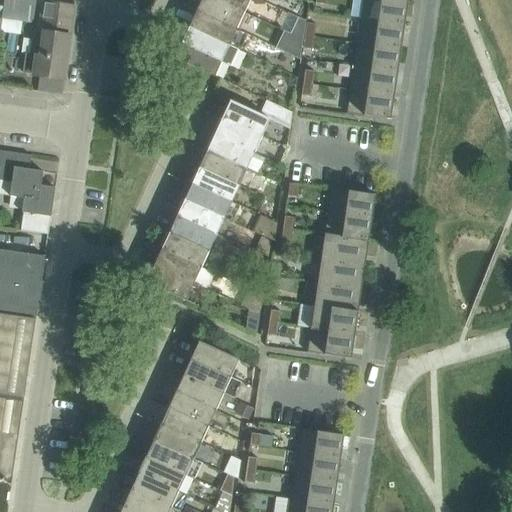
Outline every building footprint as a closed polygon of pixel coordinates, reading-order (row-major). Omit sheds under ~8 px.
[(217,0),(201,0),(197,9),(237,28),(244,12),(217,0)] [(250,0),(217,0),(244,12),(250,0)] [(384,0),(363,0),(360,20),(404,27),(407,3),(384,0)] [(44,4),(40,33),(68,37),(69,26),(71,27),(74,8),(44,4)] [(197,9),(189,26),(229,45),(237,28),(197,9)] [(299,17),(291,34),(295,36),(303,39),(304,36),(306,23),(306,20),(299,17)] [(360,20),(357,44),(400,50),(404,27),(360,20)] [(306,23),(304,36),(314,37),(315,25),(306,23)] [(229,45),(189,26),(181,44),(192,49),(185,63),(215,77),(221,63),(230,67),(238,51),(229,46),(229,45)] [(27,54),(24,74),(64,80),(70,37),(68,37),(40,33),(33,32),(30,54),(27,54)] [(295,36),(288,51),(300,57),(302,49),(303,39),(295,36)] [(303,39),(302,49),(312,50),(314,37),(304,36),(303,39)] [(357,44),(353,67),(397,73),(400,50),(357,44)] [(353,67),(350,90),(393,97),(397,73),(353,67)] [(304,70),(303,83),(313,85),(314,72),(304,70)] [(303,83),(301,96),(311,97),(313,85),(303,83)] [(350,90),(346,114),(390,120),(393,97),(350,90)] [(229,102),(222,118),(262,137),(269,121),(289,130),(292,113),(267,102),(260,116),(230,102),(229,102)] [(222,118),(214,135),(254,154),(262,137),(222,118)] [(214,135),(207,151),(247,169),(254,154),(214,135)] [(23,213),(50,217),(55,188),(54,188),(41,186),(43,172),(29,170),(31,156),(0,151),(0,181),(11,183),(9,197),(23,199),(21,213),(23,213)] [(207,151),(199,167),(239,186),(247,169),(207,151)] [(199,167),(192,183),(232,202),(239,186),(199,167)] [(192,183),(184,200),(224,219),(232,202),(192,183)] [(289,183),(287,197),(297,198),(298,185),(289,183)] [(331,189),(327,212),(371,219),(375,196),(331,189)] [(184,200),(177,216),(217,235),(224,219),(184,200)] [(327,212),(324,236),(368,242),(371,219),(327,212)] [(48,235),(50,217),(23,213),(20,231),(47,235),(48,235)] [(177,216),(169,233),(209,251),(217,235),(177,216)] [(284,216),(282,229),(292,231),(293,218),(284,216)] [(282,229),(280,242),(290,244),(292,231),(282,229)] [(169,233),(162,248),(202,267),(209,251),(169,233)] [(324,236),(321,259),(364,266),(368,242),(324,236)] [(162,248),(154,265),(194,284),(202,267),(162,248)] [(0,315),(35,321),(45,257),(0,250),(0,315)] [(321,259),(317,283),(361,289),(364,266),(321,259)] [(271,263),(269,276),(279,277),(281,265),(271,263)] [(146,283),(186,301),(194,284),(154,265),(146,283)] [(269,276),(267,289),(277,290),(279,277),(269,276)] [(317,283),(314,306),(357,312),(361,289),(317,283)] [(314,306),(310,329),(354,336),(357,312),(314,306)] [(270,310),(268,323),(278,324),(280,312),(270,310)] [(0,473),(4,479),(6,482),(12,477),(35,321),(0,315),(0,473)] [(268,323),(266,336),(276,337),(278,324),(268,323)] [(310,329),(307,353),(350,359),(354,336),(310,329)] [(198,342),(191,358),(231,377),(238,361),(198,342)] [(223,393),(231,377),(191,358),(184,375),(223,393)] [(216,410),(223,393),(184,375),(176,392),(216,410)] [(176,392),(168,408),(208,426),(216,410),(176,392)] [(201,443),(208,426),(168,408),(161,424),(201,443)] [(161,424),(154,440),(194,459),(201,443),(161,424)] [(300,430),(296,453),(340,459),(344,436),(300,430)] [(251,433),(249,446),(259,448),(261,435),(257,434),(251,433)] [(186,476),(194,459),(154,440),(146,457),(186,476)] [(296,453),(293,476),(337,483),(340,459),(296,453)] [(146,457),(139,473),(179,491),(186,476),(146,457)] [(248,457),(246,470),(255,472),(257,459),(248,457)] [(246,470),(244,483),(254,484),(255,472),(246,470)] [(171,508),(179,491),(139,473),(131,490),(171,508)] [(293,476),(289,500),(333,506),(337,483),(293,476)] [(131,490),(124,506),(137,511),(169,511),(171,508),(131,490)] [(289,500),(287,511),(332,511),(333,506),(289,500)] [(235,503),(233,511),(243,511),(245,504),(235,503)]
